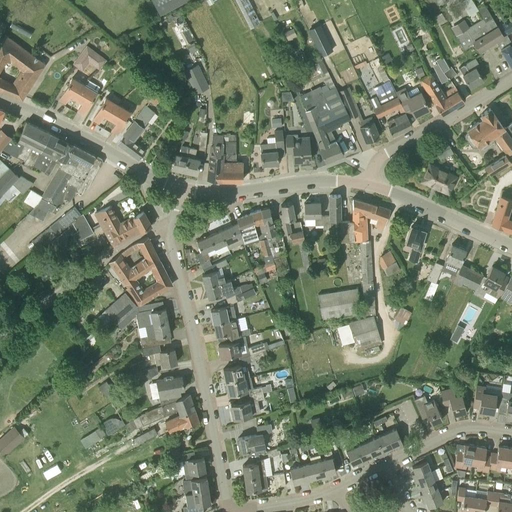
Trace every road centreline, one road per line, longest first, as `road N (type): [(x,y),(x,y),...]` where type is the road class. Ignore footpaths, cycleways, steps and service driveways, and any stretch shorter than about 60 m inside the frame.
road 1 (residential): [(222,503),(171,224)]
road 2 (residential): [(0,339),(128,240),(171,224)]
road 3 (tertiary): [(180,189),(0,99)]
road 4 (residential): [(362,182),(382,154),(511,77)]
road 5 (tertiary): [(362,182),(216,194),(180,189)]
road 6 (tertiary): [(511,247),(362,182)]
road 7 (residential): [(511,431),(473,424),(388,463)]
